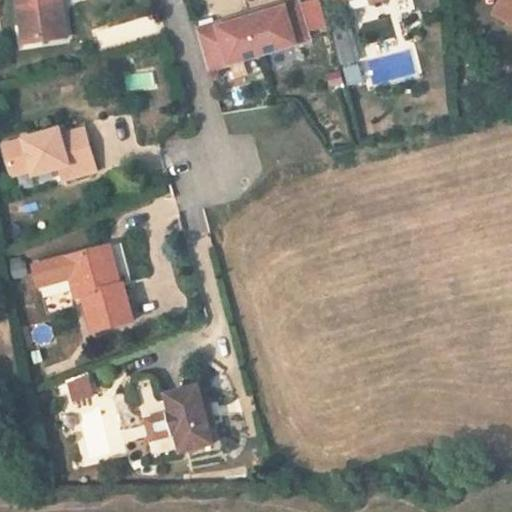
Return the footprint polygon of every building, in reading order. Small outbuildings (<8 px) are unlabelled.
[(19,0),(23,27),(32,26),(33,36),(35,39),(39,42),(44,44),(66,41),(63,10),(61,10),(59,1),(65,0),(64,0),(19,0)] [(287,5),(296,26),(307,21),(297,0),(287,5)] [(511,0),(505,0),(498,12),(511,19),(511,0)] [(197,29),(211,75),(301,47),(286,1),(197,29)] [(353,27),(334,31),(341,65),(360,61),(353,27)] [(349,87),(364,82),(358,63),(342,68),(349,87)] [(3,143),(11,173),(28,169),(30,177),(57,170),(60,181),(96,172),(85,129),(61,136),(59,129),(3,143)] [(14,263),(18,284),(51,276),(56,294),(62,293),(70,330),(108,321),(100,283),(92,285),(83,246),(14,263)] [(83,388),(93,385),(90,376),(70,381),(74,398),(85,396),(83,388)] [(85,396),(74,398),(76,404),(96,398),(93,385),(83,388),(85,396)] [(168,396),(175,416),(170,418),(176,437),(180,436),(185,453),(218,442),(200,386),(168,396)] [(150,424),(156,444),(176,437),(170,418),(150,424)]
